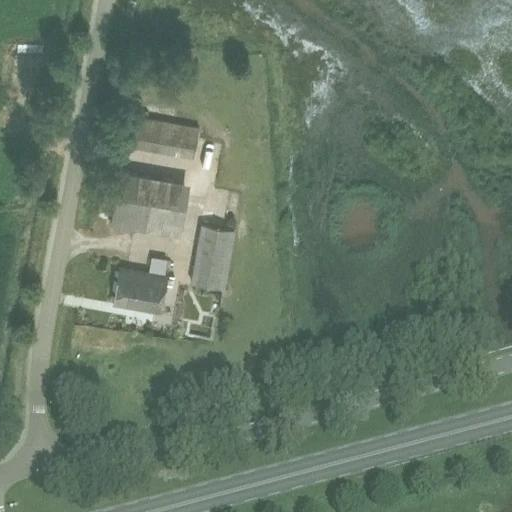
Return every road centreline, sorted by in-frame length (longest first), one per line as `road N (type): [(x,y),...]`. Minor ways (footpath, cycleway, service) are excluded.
road 1 (unclassified): [(42,466),(192,446),(511,360)]
road 2 (unclassified): [(42,466),(44,329),(106,0)]
road 3 (primary): [(154,511),(511,416)]
